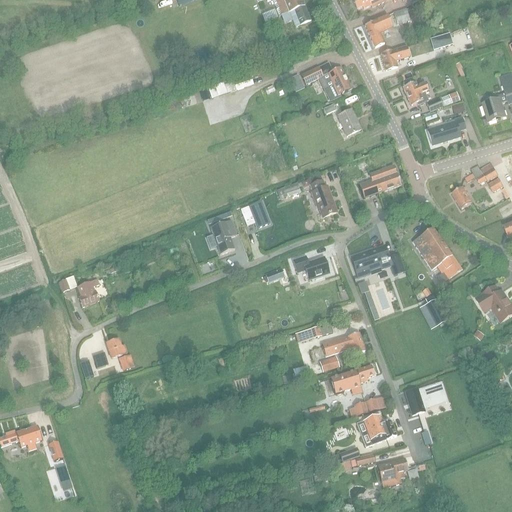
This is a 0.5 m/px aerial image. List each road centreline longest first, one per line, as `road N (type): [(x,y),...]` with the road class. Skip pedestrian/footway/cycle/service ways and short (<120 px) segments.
road 1 (residential): [(413,174),(329,0)]
road 2 (residential): [(511,264),(439,221),(413,174)]
